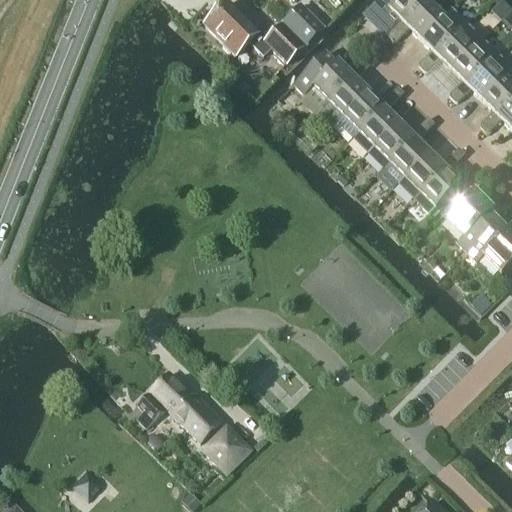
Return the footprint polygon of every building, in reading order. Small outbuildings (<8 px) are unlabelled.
[(382,0),(379,3),(389,13),(400,24),(404,28),(427,5),(432,0),(382,0)] [(400,24),(393,31),(402,40),(409,33),(420,44),(443,20),(427,5),(404,28),(400,24)] [(227,7),(204,30),(224,50),(224,53),(229,58),(233,58),(236,61),(249,47),(263,61),(272,53),(287,68),(304,52),(281,28),(264,45),(227,7)] [(323,31),(300,8),(282,26),(305,49),(323,31)] [(443,20),(420,44),(431,54),(424,62),(432,70),(440,63),(435,59),(458,36),(466,27),(451,12),(443,20)] [(458,36),(435,59),(440,63),(451,74),(473,51),(482,42),(466,27),(458,36)] [(387,38),(387,39),(388,39),(388,40),(393,45),(394,45),(395,45),(396,45),(397,45),(402,40),(393,31),(388,36),(388,37),(387,38)] [(473,51),(451,74),(462,85),(466,89),(489,66),(497,58),(482,42),(473,51)] [(298,83),(292,88),(293,88),(304,100),(300,104),(315,118),(322,111),(327,106),(352,81),(349,78),(336,65),(334,67),(324,58),(320,61),(298,83)] [(462,85),(455,92),(463,101),(470,94),(481,104),(504,81),(511,73),(511,72),(497,58),(489,66),(466,89),(462,85)] [(366,60),(357,69),(364,75),(373,66),(369,63),(366,60)] [(418,68),(418,69),(418,70),(419,71),(423,75),(424,76),(425,76),(426,76),(427,76),(427,75),(432,70),(424,62),(419,67),(418,67),(418,68)] [(327,106),(322,111),(337,126),(343,121),(367,96),(355,84),(364,75),(357,69),(349,78),(352,81),(327,106)] [(511,73),(504,81),(481,104),(492,115),(485,122),(494,131),(501,124),(496,120),(511,103),(511,73)] [(397,90),(388,99),(394,106),(403,97),(400,94),(397,90)] [(449,99),(449,100),(449,101),(450,101),(454,106),(455,106),(456,106),(457,106),(458,106),(463,101),(455,92),(450,97),(449,97),(449,98),(449,99)] [(343,121),(337,126),(352,142),(383,111),(379,108),(367,96),(343,121)] [(383,111),(352,142),(367,157),(398,126),(386,114),(394,106),(388,99),(379,108),(383,111)] [(511,103),(496,120),(501,124),(511,134),(511,103)] [(428,121),(419,130),(425,136),(434,127),(431,124),(428,121)] [(479,129),(479,130),(480,130),(480,131),(485,136),(486,136),(486,137),(487,137),(488,137),(488,136),(489,136),(494,131),(485,122),(480,127),(480,128),(480,129),(479,129)] [(398,126),(367,157),(383,173),(413,142),(410,138),(398,126)] [(413,142),(383,173),(398,188),(429,157),(416,145),(425,136),(419,130),(410,138),(413,142)] [(458,151),(449,160),(456,166),(465,158),(461,154),(458,151)] [(429,157),(398,188),(413,203),(444,172),(441,169),(429,157)] [(444,172),(413,203),(429,219),(460,188),(447,175),(456,166),(449,160),(441,169),(444,172)] [(466,257),(498,225),(489,216),(492,213),(473,194),(445,222),(463,240),(456,247),(466,257)] [(498,225),(466,257),(476,267),(482,260),(500,277),(511,265),(511,232),(510,230),(506,234),(498,225)] [(192,401),(168,377),(137,408),(143,414),(136,422),(146,432),(166,413),(200,447),(222,426),(195,398),(192,401)] [(87,474),(72,490),(87,505),(102,489),(87,474)] [(119,494),(113,487),(105,495),(112,502),(119,494)]
